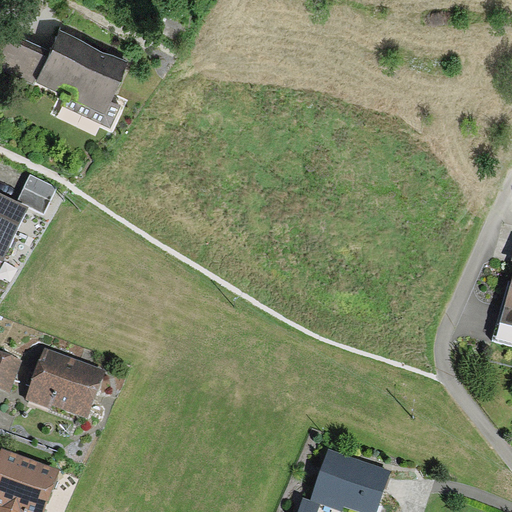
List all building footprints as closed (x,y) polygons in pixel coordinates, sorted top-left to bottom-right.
[(123,53),(52,23),(28,80),(99,109),(123,53)] [(34,40),(0,24),(0,64),(19,73),(34,40)] [(0,253),(22,204),(0,194),(0,253)] [(511,258),(511,261),(511,276),(493,340),(511,345),(511,258)] [(99,371),(41,349),(22,400),(80,422),(99,371)] [(16,355),(0,351),(0,389),(6,391),(16,355)] [(377,511),(392,470),(328,449),(310,500),(320,503),(341,510),(343,505),(362,511),(377,511)] [(36,511),(51,472),(0,453),(0,511),(36,511)] [(316,511),(320,503),(310,500),(303,497),(298,511),(316,511)]
